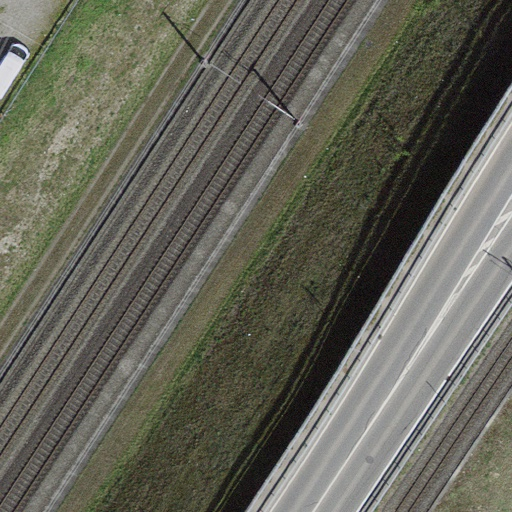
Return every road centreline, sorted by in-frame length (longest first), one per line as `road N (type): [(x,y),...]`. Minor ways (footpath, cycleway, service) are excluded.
road 1 (track): [(223,0),(0,344)]
road 2 (primary): [(312,511),(511,212)]
